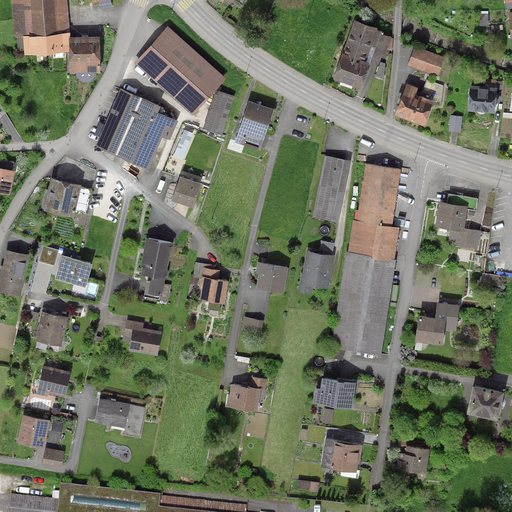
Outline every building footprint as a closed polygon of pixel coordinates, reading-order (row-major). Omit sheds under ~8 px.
[(15,0),(17,11),(58,7),(57,0),(15,0)] [(17,11),(17,21),(59,18),(58,7),(17,11)] [(25,52),(69,49),(68,39),(68,33),(61,33),(59,18),(17,21),(18,38),(24,37),(25,52)] [(378,43),(377,48),(391,52),(392,39),(382,36),(383,33),(355,23),(343,56),(341,56),(334,76),(341,79),(340,84),(351,87),(352,83),(360,85),(367,65),(362,63),(370,40),(378,43)] [(192,112),(222,79),(166,29),(136,62),(192,112)] [(94,71),(99,71),(98,38),(68,39),(69,49),(70,72),(77,71),(78,75),(80,78),(83,80),(87,80),(91,78),(93,75),(94,71)] [(427,57),(428,55),(415,50),(410,64),(436,74),(440,64),(434,62),(435,59),(427,57)] [(375,77),(383,79),(384,66),(379,65),(375,77)] [(440,106),(443,87),(426,80),(420,97),(414,95),(416,89),(406,85),(396,113),(423,123),(431,102),(440,106)] [(485,110),(493,111),(495,90),(470,88),(468,108),(476,109),(476,111),(477,112),(479,113),(480,113),(482,113),(483,113),(484,112),(485,110)] [(147,166),(160,134),(168,137),(175,121),(155,112),(157,106),(121,90),(98,145),(147,166)] [(241,102),(218,95),(207,128),(230,136),(241,102)] [(269,120),(267,119),(270,111),(248,103),(235,141),(259,149),(269,120)] [(451,117),(450,131),(458,132),(460,118),(451,117)] [(326,157),(314,216),(331,220),(343,161),(326,157)] [(0,190),(6,192),(13,162),(0,161),(0,190)] [(331,347),(379,355),(394,260),(391,259),(395,231),(394,231),(394,227),(389,227),(398,170),(366,165),(357,221),(354,220),(349,252),(346,252),(331,347)] [(199,184),(179,177),(173,195),(177,197),(176,201),(192,206),(199,184)] [(77,187),(77,186),(52,181),(50,191),(46,190),(45,195),(44,194),(40,209),(46,210),(48,211),(48,210),(69,215),(69,216),(71,216),(71,213),(77,214),(75,224),(83,226),(86,214),(84,214),(90,190),(77,187)] [(441,204),(437,225),(460,228),(464,208),(475,209),(476,199),(448,194),(446,204),(441,204)] [(460,246),(476,249),(479,231),(462,229),(460,246)] [(141,273),(163,278),(170,243),(148,239),(141,273)] [(43,247),(38,261),(53,265),(57,251),(43,247)] [(8,253),(0,290),(18,293),(25,256),(8,253)] [(327,263),(328,257),(308,253),(303,281),(324,285),(326,274),(328,275),(330,264),(327,263)] [(89,264),(62,256),(56,277),(66,280),(67,281),(70,282),(71,281),(84,285),(89,264)] [(282,291),(286,268),(265,264),(263,272),(260,272),(257,287),(282,291)] [(222,302),(226,281),(211,278),(211,275),(213,275),(215,266),(205,265),(201,288),(202,289),(201,299),(209,300),(207,309),(220,311),(222,302)] [(502,276),(484,273),(482,284),(500,287),(502,276)] [(165,301),(168,286),(146,282),(143,296),(165,301)] [(446,330),(456,331),(459,306),(437,304),(435,319),(419,316),(416,339),(440,342),(444,343),(446,330)] [(37,338),(59,343),(64,318),(42,313),(37,338)] [(242,330),(259,334),(262,321),(245,318),(242,330)] [(156,353),(160,333),(141,330),(142,324),(126,322),(124,331),(132,332),(129,348),(156,353)] [(46,388),(47,390),(64,394),(68,373),(42,367),(38,386),(46,388)] [(263,390),(264,380),(252,378),(251,387),(233,385),(231,396),(234,397),(232,406),(254,410),(258,389),(263,390)] [(348,406),(352,383),(324,379),(322,390),(315,389),(313,400),(348,406)] [(501,407),(497,407),(500,393),(474,387),(469,410),(495,416),(495,415),(499,416),(501,407)] [(138,438),(144,408),(99,399),(94,421),(111,425),(111,422),(124,424),(122,434),(138,438)] [(20,440),(41,445),(46,421),(24,417),(20,440)] [(428,444),(399,439),(397,452),(400,452),(398,467),(423,471),(428,444)] [(340,476),(357,478),(360,459),(358,459),(359,447),(336,444),(336,442),(326,440),(322,464),(342,467),(340,476)] [(44,453),(43,463),(60,466),(62,456),(44,453)] [(307,482),(306,490),(316,491),(317,484),(307,482)] [(181,511),(158,509),(160,497),(59,486),(58,501),(10,496),(8,511),(181,511)]
